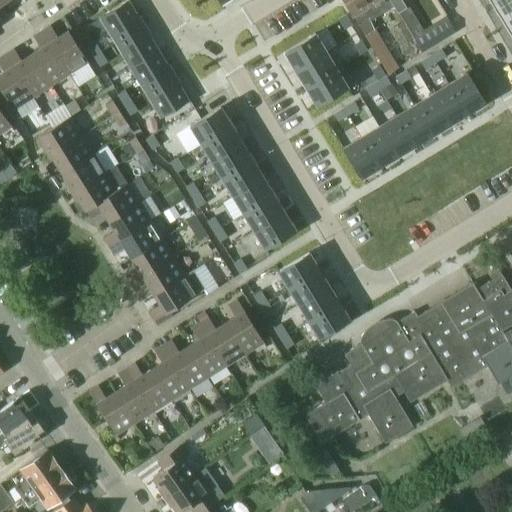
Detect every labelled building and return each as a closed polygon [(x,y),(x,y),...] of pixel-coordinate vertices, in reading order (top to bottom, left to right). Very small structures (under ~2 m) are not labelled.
[(388,0),(341,0),(351,16),(356,24),(364,19),(368,17),(370,20),(393,6),(388,0)] [(388,0),(393,6),(397,13),(398,12),(405,8),(400,0),(388,0)] [(511,0),(488,0),(511,38),(511,0)] [(128,1),(100,19),(115,44),(143,26),(128,1)] [(405,8),(398,12),(415,41),(426,35),(408,6),(405,8)] [(345,16),(338,20),(344,30),(351,26),(345,16)] [(455,32),(448,21),(426,35),(415,41),(414,41),(421,53),(455,32)] [(41,31),(68,73),(87,61),(68,30),(57,37),(50,25),(41,31)] [(143,26),(115,44),(130,69),(158,51),(143,26)] [(365,37),(388,74),(399,68),(376,30),(365,37)] [(49,85),(68,73),(41,31),(33,36),(40,48),(29,55),(49,85)] [(315,34),(284,53),(295,71),(326,52),(315,34)] [(360,41),(353,45),(360,56),(367,51),(360,41)] [(92,58),(99,53),(93,43),(86,47),(92,58)] [(31,96),(49,85),(29,55),(21,60),(13,48),(4,54),(31,96)] [(441,50),(431,56),(435,63),(445,57),(441,50)] [(158,51),(130,69),(145,93),(173,76),(158,51)] [(326,52),(295,71),(306,89),(336,70),(326,52)] [(105,64),(99,53),(92,58),(98,68),(105,64)] [(0,88),(13,108),(31,96),(4,54),(0,56),(0,65),(4,71),(0,73),(0,88)] [(431,56),(421,62),(425,69),(435,63),(431,56)] [(378,66),(371,70),(378,81),(385,76),(378,66)] [(336,70),(306,89),(317,107),(348,88),(336,70)] [(406,71),(396,77),(400,84),(410,78),(406,71)] [(485,104),(467,73),(448,85),(467,115),(485,104)] [(173,76),(145,93),(160,118),(189,101),(173,76)] [(386,77),(375,83),(380,90),(390,84),(386,77)] [(375,83),(365,89),(369,96),(380,90),(375,83)] [(390,84),(380,90),(384,97),(395,90),(391,83),(390,84)] [(467,115),(448,85),(431,95),(449,126),(467,115)] [(125,91),(118,96),(124,106),(131,102),(125,91)] [(449,126),(431,95),(413,106),(432,136),(449,126)] [(110,115),(118,111),(111,100),(104,105),(110,115)] [(131,102),(124,106),(131,116),(137,112),(131,102)] [(354,102),(344,109),(348,115),(358,109),(354,102)] [(432,136),(413,106),(396,116),(414,147),(432,136)] [(220,108),(189,126),(201,145),(231,126),(220,108)] [(344,109),(333,115),(337,122),(348,115),(344,109)] [(0,131),(10,124),(0,110),(0,131)] [(125,122),(118,111),(110,115),(118,127),(125,122)] [(50,155),(81,136),(69,116),(37,136),(50,155)] [(414,147),(396,116),(378,127),(397,157),(414,147)] [(231,126),(201,145),(211,162),(242,144),(231,126)] [(397,157),(378,127),(361,138),(379,168),(397,157)] [(61,173),(92,153),(81,136),(50,155),(61,173)] [(152,136),(146,140),(152,150),(159,145),(152,136)] [(134,152),(141,148),(134,137),(127,141),(134,152)] [(379,168),(361,138),(343,149),(361,179),(379,168)] [(242,144),(211,162),(222,179),(252,161),(242,144)] [(148,159),(141,148),(134,152),(141,164),(148,159)] [(61,173),(72,191),(103,171),(92,153),(61,173)] [(177,159),(170,163),(177,173),(183,169),(177,159)] [(252,161),(222,179),(232,197),(263,178),(252,161)] [(115,190),(114,189),(103,171),(72,191),(83,209),(115,190)] [(263,178),(232,197),(243,214),(274,196),(263,178)] [(115,190),(83,209),(89,218),(100,211),(106,220),(138,200),(126,182),(114,189),(115,190)] [(192,183),(186,187),(192,198),(199,193),(192,183)] [(199,193),(192,198),(199,208),(205,204),(199,193)] [(274,196),(243,214),(254,232),(284,213),(274,196)] [(149,219),(138,200),(106,220),(113,231),(101,238),(106,246),(149,219)] [(183,201),(176,206),(178,210),(186,205),(183,201)] [(284,213),(254,232),(265,250),(295,231),(284,213)] [(214,218),(207,222),(214,232),(220,228),(214,218)] [(123,247),(129,257),(161,237),(149,219),(106,246),(112,255),(123,247)] [(220,228),(214,232),(220,242),(227,238),(220,228)] [(172,256),(161,237),(129,257),(136,267),(124,274),(129,282),(172,256)] [(501,242),(508,254),(511,251),(511,243),(508,238),(501,242)] [(319,270),(308,253),(278,271),(288,289),(319,270)] [(153,294),(184,275),(172,256),(129,282),(135,292),(147,284),(153,294)] [(240,260),(233,264),(240,274),(247,270),(240,260)] [(192,269),(184,275),(153,294),(158,303),(147,311),(153,320),(204,288),(192,269)] [(298,305),(329,287),(319,270),(288,289),(298,305)] [(511,375),(511,348),(501,331),(511,324),(511,293),(500,274),(475,289),(471,283),(416,316),(413,311),(395,322),(394,321),(393,321),(392,320),(391,319),(389,319),(388,319),(387,319),(386,320),(384,320),(383,322),(382,323),(382,325),(382,326),(382,327),(382,328),(382,329),(383,330),(373,336),(372,334),(371,334),(369,333),(368,332),(367,332),(365,332),(364,333),(362,334),(361,335),(360,336),(360,337),(360,338),(360,339),(360,341),(360,342),(361,343),(342,354),(349,364),(313,386),(324,403),(304,415),(321,443),(358,420),(357,420),(366,414),(384,443),(412,427),(394,397),(402,392),(409,403),(447,380),(452,388),(487,367),(498,384),(511,375)] [(308,322),(339,303),(329,287),(298,305),(308,322)] [(260,292),(253,296),(260,306),(267,302),(260,292)] [(224,323),(243,354),(263,342),(250,323),(243,311),(236,300),(227,305),(234,316),(224,323)] [(267,302),(260,306),(266,316),(273,312),(267,302)] [(319,339),(349,321),(339,303),(308,322),(319,339)] [(251,306),(243,311),(250,323),(258,318),(251,306)] [(203,311),(196,316),(200,322),(207,318),(203,311)] [(243,354),(224,323),(214,329),(207,318),(200,322),(199,323),(225,365),(243,354)] [(225,365),(199,323),(190,328),(197,339),(187,346),(207,377),(225,365)] [(280,324),(274,329),(280,339),(287,335),(280,324)] [(287,335),(280,339),(286,349),(293,345),(287,335)] [(162,346),(189,388),(207,377),(187,346),(178,352),(171,340),(162,346)] [(189,388),(162,346),(153,351),(161,363),(151,369),(170,400),(189,388)] [(170,400),(151,369),(141,375),(134,364),(126,369),(152,411),(170,400)] [(152,411),(126,369),(117,374),(124,386),(114,392),(134,423),(152,411)] [(115,435),(134,423),(114,392),(104,398),(97,386),(88,392),(115,435)] [(0,436),(29,416),(27,413),(29,411),(19,397),(0,410),(0,436)] [(264,425),(257,414),(243,425),(250,435),(264,425)] [(0,450),(7,446),(13,454),(44,433),(34,419),(32,420),(29,416),(0,436),(0,450)] [(460,431),(466,439),(486,427),(481,418),(460,431)] [(264,428),(250,437),(256,446),(270,436),(264,428)] [(158,437),(147,444),(153,453),(163,446),(158,437)] [(153,453),(147,444),(135,453),(141,462),(153,453)] [(163,470),(151,478),(164,497),(194,476),(182,459),(187,455),(180,445),(156,461),(163,470)] [(14,488),(6,494),(13,503),(21,498),(61,470),(47,451),(19,470),(26,480),(24,481),(14,488)] [(329,477),(338,472),(326,453),(317,458),(329,477)] [(74,489),(61,470),(21,498),(28,507),(40,499),(46,509),(74,489)] [(194,476),(164,497),(174,511),(179,511),(187,506),(191,511),(200,511),(218,500),(211,489),(206,492),(194,476)] [(0,511),(13,503),(0,485),(0,511)] [(349,511),(351,511),(375,496),(368,486),(361,487),(342,501),(349,511)] [(89,511),(84,504),(80,508),(74,499),(55,511),(89,511)] [(234,511),(231,507),(226,510),(218,500),(200,511),(234,511)]
